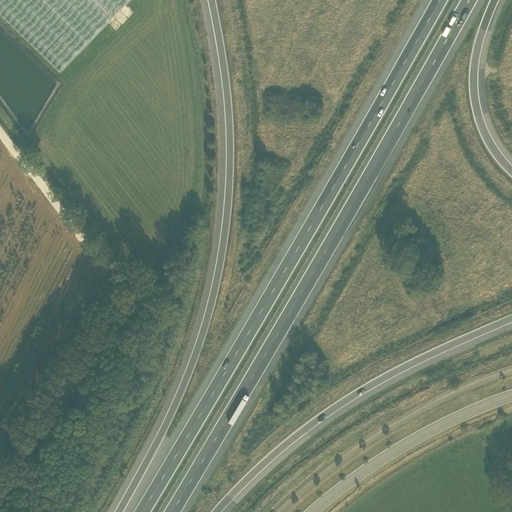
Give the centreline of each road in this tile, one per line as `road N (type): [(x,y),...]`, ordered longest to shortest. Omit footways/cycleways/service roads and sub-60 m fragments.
road 1 (motorway): [(440,0),(141,511)]
road 2 (motorway): [(171,511),(363,196),(469,0)]
road 3 (motorway): [(211,0),(232,165),(222,261),(171,422),(123,511)]
road 4 (motorway): [(217,511),(325,413),(511,317)]
road 5 (tertiary): [(312,511),(422,435),(511,395)]
road 6 (motorway): [(511,175),(482,130),(477,95),(499,0)]
